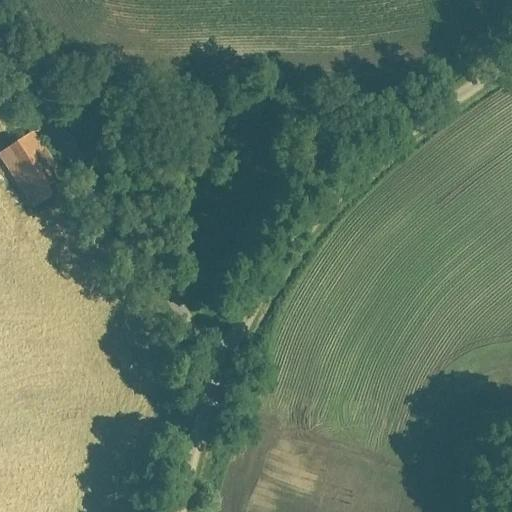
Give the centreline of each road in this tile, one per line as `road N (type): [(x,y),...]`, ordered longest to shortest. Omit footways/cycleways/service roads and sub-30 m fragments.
road 1 (unclassified): [(221,365),(279,269),(341,195),(511,62)]
road 2 (unclassified): [(221,365),(0,32)]
road 3 (unclassified): [(185,511),(221,365)]
